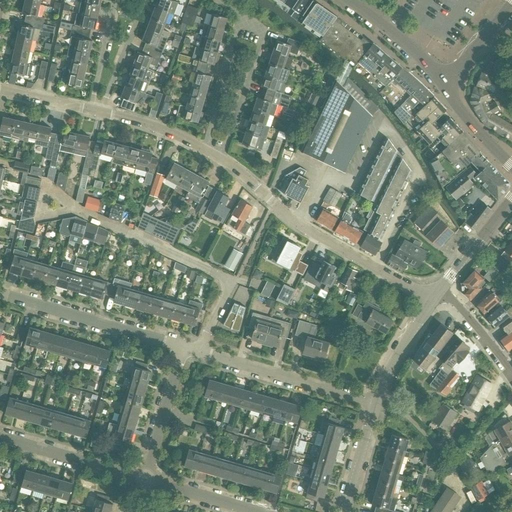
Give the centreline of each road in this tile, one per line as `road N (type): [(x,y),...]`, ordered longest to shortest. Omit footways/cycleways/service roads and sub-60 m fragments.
road 1 (residential): [(375,268),(419,176),(380,121),(350,185),(322,173),(298,226)]
road 2 (residential): [(182,347),(378,402)]
road 3 (residential): [(0,294),(182,347)]
road 4 (residential): [(220,158),(261,43),(261,31),(242,16)]
road 5 (residential): [(142,482),(0,441)]
road 6 (residential): [(142,482),(182,347)]
road 7 (residential): [(242,16),(205,150)]
road 8 (residential): [(344,0),(412,48),(445,85)]
road 9 (tertiary): [(436,296),(511,199)]
road 10 (tertiary): [(378,402),(436,296)]
